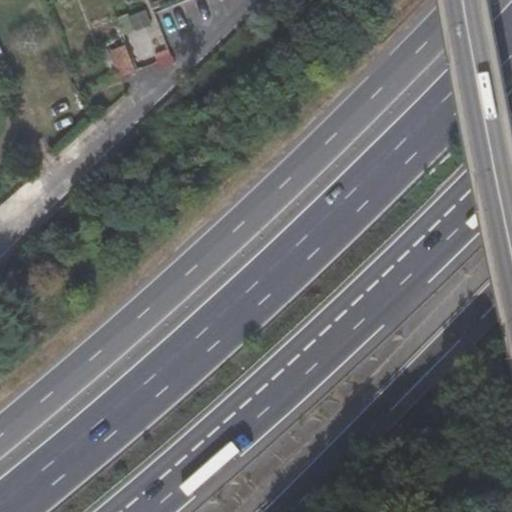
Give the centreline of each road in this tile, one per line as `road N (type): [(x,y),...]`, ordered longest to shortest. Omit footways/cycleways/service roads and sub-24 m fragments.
road 1 (motorway): [(511,34),(274,272),(0,511)]
road 2 (motorway): [(459,0),(236,225),(0,433)]
road 3 (motorway): [(137,511),(370,301),(511,158)]
road 4 (motorway): [(277,511),(511,273)]
road 5 (tertiary): [(511,228),(465,0)]
